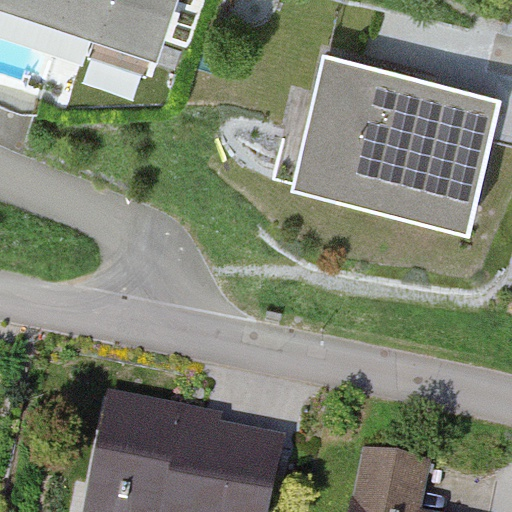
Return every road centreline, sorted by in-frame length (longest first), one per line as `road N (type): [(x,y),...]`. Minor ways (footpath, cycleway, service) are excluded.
road 1 (unclassified): [(511,408),(180,343)]
road 2 (residential): [(180,343),(143,244),(0,173)]
road 3 (unclassified): [(180,343),(0,309)]
